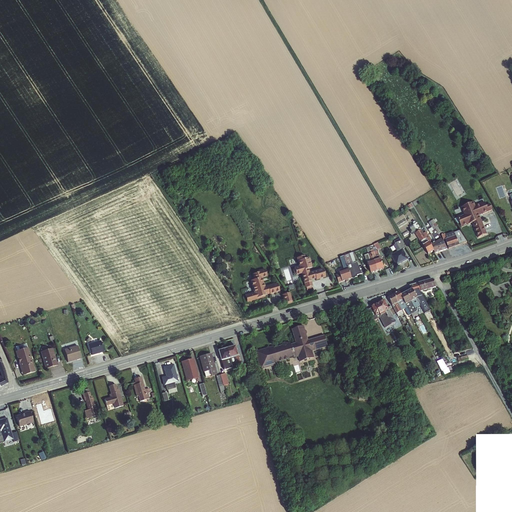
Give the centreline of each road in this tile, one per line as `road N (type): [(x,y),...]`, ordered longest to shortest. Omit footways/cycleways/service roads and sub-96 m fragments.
road 1 (secondary): [(511,246),(16,395)]
road 2 (track): [(255,0),(424,274)]
road 3 (track): [(432,272),(511,410)]
